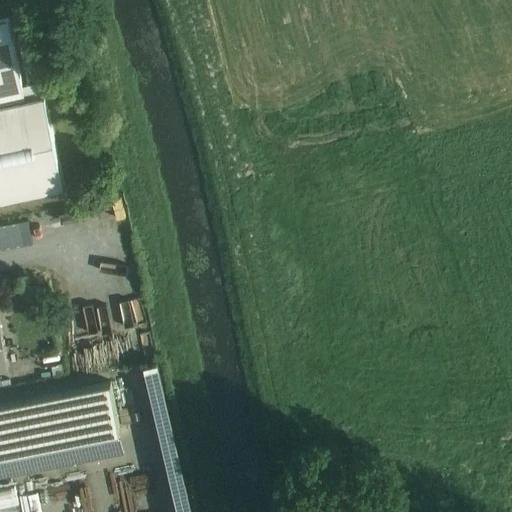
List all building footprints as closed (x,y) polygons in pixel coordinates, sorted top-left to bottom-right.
[(9,19),(0,20),(0,103),(26,98),(9,19)] [(26,99),(0,104),(0,199),(65,185),(45,94),(26,98),(26,99)] [(0,324),(0,368),(8,367),(0,324)] [(196,511),(161,359),(148,363),(182,511),(196,511)] [(111,381),(0,403),(0,453),(121,429),(111,381)] [(0,510),(25,506),(25,511),(45,511),(42,492),(20,496),(18,487),(0,490),(0,510)]
